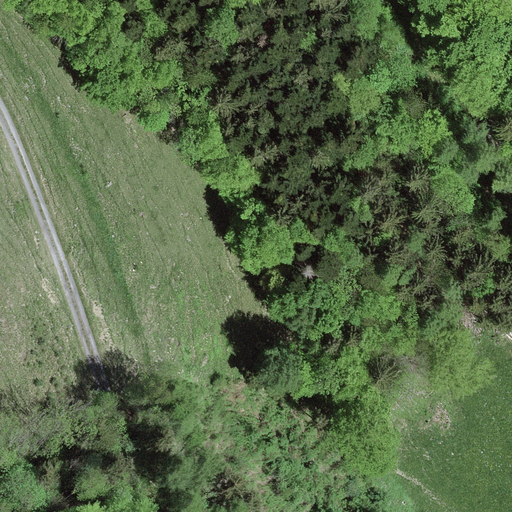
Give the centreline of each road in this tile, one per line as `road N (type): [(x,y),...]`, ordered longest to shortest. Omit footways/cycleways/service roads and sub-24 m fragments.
road 1 (track): [(0,108),(145,511)]
road 2 (tertiary): [(416,0),(511,148)]
